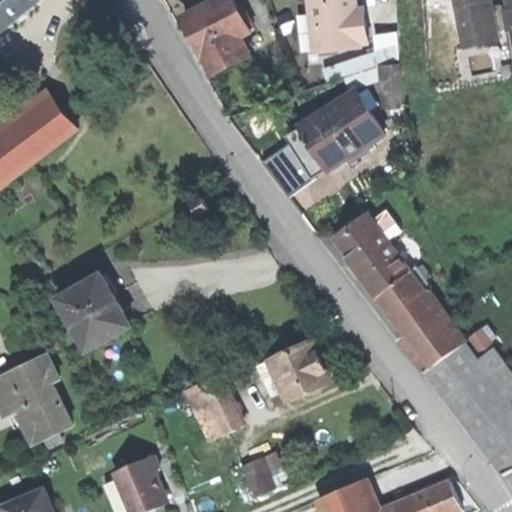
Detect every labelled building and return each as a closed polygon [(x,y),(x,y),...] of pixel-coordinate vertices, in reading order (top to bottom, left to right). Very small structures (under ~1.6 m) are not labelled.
[(0,0),(0,30),(38,0),(0,0)] [(186,18),(213,74),(250,56),(241,37),(250,32),(234,0),(222,0),(206,8),(186,18)] [(309,0),(312,21),(313,31),(322,30),(325,50),(361,46),(360,44),(368,43),(365,21),(357,22),(356,12),(354,0),(309,0)] [(457,0),(466,48),(483,45),(498,42),(498,40),(496,31),(492,7),(490,0),(457,0)] [(501,6),(492,7),(496,31),(506,29),(501,6)] [(364,11),(356,12),(357,22),(365,21),(364,11)] [(325,56),(325,50),(322,30),(313,31),(312,21),(308,22),(312,57),(325,56)] [(511,64),(507,38),(498,40),(498,42),(483,45),(490,83),(506,80),(511,78),(511,64)] [(323,70),(327,83),(399,60),(395,47),(323,70)] [(400,67),(384,68),(386,104),(402,103),(400,67)] [(326,163),(330,169),(384,134),(357,92),(320,116),(325,123),(308,135),(326,163)] [(56,97),(33,114),(56,144),(79,126),(56,97)] [(33,114),(0,140),(0,158),(14,177),(56,144),(33,114)] [(303,127),(308,135),(325,123),(320,116),(303,127)] [(312,173),(326,163),(308,135),(293,144),(302,158),(312,173)] [(0,187),(14,177),(0,158),(0,187)] [(195,203),(202,214),(214,207),(207,196),(195,203)] [(369,216),(337,240),(354,264),(360,272),(378,297),(411,273),(410,272),(369,216)] [(357,274),(360,272),(354,264),(351,266),(354,270),(357,274)] [(416,267),(410,272),(411,273),(378,297),(393,317),(429,290),(432,288),(416,267)] [(59,298),(89,350),(132,326),(117,299),(103,273),(59,298)] [(468,342),(429,290),(393,317),(407,335),(398,341),(505,480),(511,474),(511,371),(495,349),(479,360),(466,343),(468,342)] [(285,390),(290,401),(331,382),(322,362),(312,342),(277,358),(271,361),(285,390)] [(224,383),(260,366),(271,361),(277,358),(273,349),(220,374),(224,383)] [(0,378),(0,402),(6,416),(29,405),(44,438),(50,435),(63,429),(73,424),(53,381),(60,378),(49,355),(17,370),(0,378)] [(274,395),(285,390),(271,361),(260,366),(274,395)] [(244,426),(224,383),(220,374),(190,388),(194,397),(214,440),(244,426)] [(186,401),(194,397),(190,388),(181,392),(186,401)] [(67,438),(63,429),(50,435),(54,444),(67,438)] [(276,453),(261,459),(269,478),(283,472),(276,453)] [(139,464),(119,473),(122,480),(137,511),(152,511),(174,502),(161,475),(164,467),(158,455),(139,464)] [(261,459),(243,467),(255,496),(273,489),(269,478),(261,459)] [(384,471),(361,481),(367,495),(390,485),(384,471)] [(120,511),(135,511),(137,511),(122,480),(109,486),(120,511)] [(318,498),(323,511),(373,511),(367,495),(361,481),(318,498)] [(450,482),(396,505),(398,511),(456,511),(462,510),(456,497),(450,482)] [(45,490),(2,508),(3,511),(54,511),(53,507),(45,490)]
